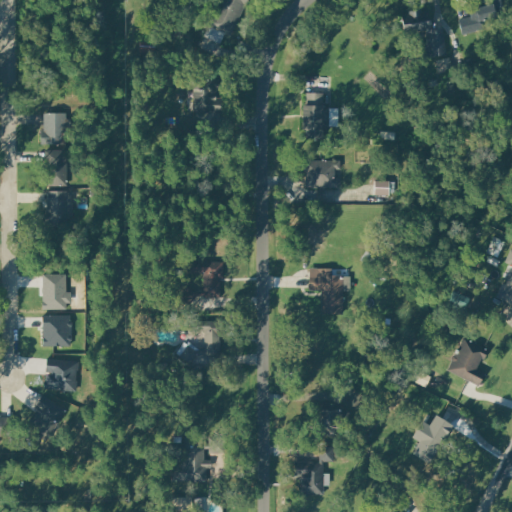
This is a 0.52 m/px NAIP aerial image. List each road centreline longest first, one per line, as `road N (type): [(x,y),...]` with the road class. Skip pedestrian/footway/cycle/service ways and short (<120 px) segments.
road 1 (residential): [(262,511),(265,77),(277,37),(306,0)]
road 2 (residential): [(11,377),(7,0)]
